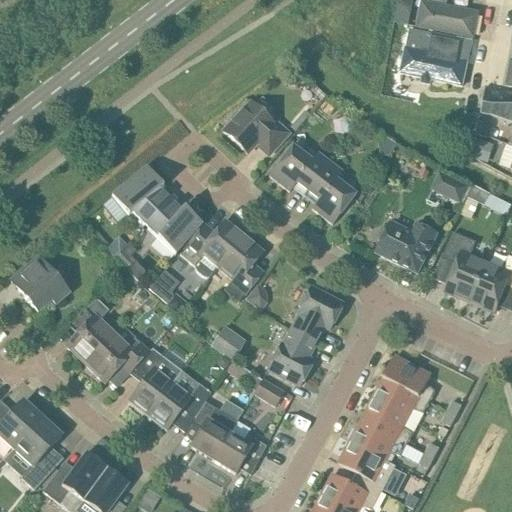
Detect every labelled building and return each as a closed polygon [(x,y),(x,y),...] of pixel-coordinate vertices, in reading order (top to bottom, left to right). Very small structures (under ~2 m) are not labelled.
[(423,0),(423,3),(418,27),(474,38),(479,14),(448,8),(449,0),(423,0)] [(405,51),(400,75),(442,84),(462,88),(465,73),(467,64),(471,44),(433,36),(410,31),(407,51),(406,51),(405,51)] [(290,71),(279,81),(286,89),(294,89),(301,81),(290,71)] [(484,103),(481,115),(492,117),(494,105),(484,103)] [(232,124),(223,135),(246,157),(256,146),(268,157),(287,137),(269,120),(268,122),(250,105),(241,114),(238,113),(231,121),(232,124)] [(303,114),(289,130),(294,135),(308,118),(303,114)] [(347,138),(356,126),(344,117),(339,123),(340,133),(347,138)] [(480,124),(477,137),(487,139),(489,126),(480,124)] [(385,139),(381,144),(394,152),(398,147),(385,139)] [(480,141),(473,159),(486,163),(492,146),(480,141)] [(303,198),(329,165),(317,156),(311,164),(291,149),(268,178),(289,195),(293,190),(303,198)] [(329,165),(303,198),(315,207),(311,211),(332,227),(355,197),(335,182),(341,174),(329,165)] [(145,228),(175,203),(162,190),(146,170),(111,199),(127,219),(132,215),(145,228)] [(429,191),(460,205),(467,189),(437,175),(429,191)] [(490,197),(473,187),(467,199),(485,208),(490,197)] [(175,203),(145,228),(157,240),(156,241),(174,257),(201,227),(183,211),(175,203)] [(210,279),(217,271),(243,240),(223,224),(213,237),(203,228),(179,257),(194,269),(194,273),(198,277),(201,279),(204,280),(207,280),(210,279)] [(376,256),(418,276),(437,237),(417,227),(412,236),(391,225),(376,256)] [(471,303),(487,267),(470,260),(476,244),(453,234),(442,260),(443,260),(434,280),(449,286),(446,292),(471,303)] [(117,239),(105,251),(113,259),(125,246),(117,239)] [(262,255),(243,240),(217,271),(232,283),(223,293),(238,306),(261,277),(251,269),(262,255)] [(129,246),(114,261),(121,267),(136,253),(129,246)] [(503,274),(487,267),(471,303),(496,313),(507,288),(511,289),(511,259),(510,258),(503,274)] [(54,307),(68,296),(37,260),(10,283),(37,315),(51,303),(54,307)] [(317,282),(312,292),(322,297),(327,287),(317,282)] [(267,294),(258,287),(247,302),(262,314),(268,305),(267,294)] [(290,332),(315,346),(323,330),(329,332),(342,308),(322,297),(312,292),(310,291),(297,316),(299,317),(290,332)] [(175,317),(185,305),(173,296),(163,307),(175,317)] [(159,305),(152,298),(145,305),(152,312),(159,305)] [(107,312),(95,301),(73,323),(82,332),(66,348),(85,367),(113,338),(97,322),(107,312)] [(213,347),(233,361),(246,344),(226,329),(213,347)] [(307,361),(315,346),(290,332),(282,348),(280,347),(267,372),(299,389),(312,364),(307,361)] [(113,338),(85,367),(105,386),(108,382),(109,382),(121,369),(130,377),(150,356),(134,340),(130,345),(125,349),(113,338)] [(148,419),(173,386),(182,374),(153,352),(130,377),(142,386),(128,404),(148,419)] [(222,357),(218,362),(220,368),(224,372),(231,363),(222,357)] [(395,358),(383,380),(428,404),(434,392),(427,386),(431,377),(395,358)] [(235,364),(228,374),(243,384),(249,374),(235,364)] [(383,380),(372,402),(408,421),(413,412),(422,415),(428,404),(383,380)] [(283,395),(265,385),(257,399),(275,409),(283,395)] [(173,386),(148,419),(166,433),(182,412),(194,421),(205,405),(211,397),(200,388),(191,400),(173,386)] [(221,402),(217,412),(236,420),(240,410),(221,402)] [(404,430),(408,421),(372,402),(361,423),(406,446),(412,435),(404,430)] [(447,414),(457,419),(463,407),(453,402),(447,414)] [(12,415),(0,403),(0,440),(13,453),(41,422),(22,404),(12,415)] [(194,421),(192,423),(203,430),(190,450),(213,463),(237,424),(216,411),(205,405),(194,421)] [(457,419),(447,414),(442,424),(451,429),(457,419)] [(20,481),(33,493),(63,462),(50,450),(61,439),(41,422),(13,453),(31,469),(20,481)] [(361,423),(350,444),(386,463),(391,454),(400,458),(406,446),(361,423)] [(444,429),(439,437),(445,440),(449,432),(444,429)] [(235,477),(249,454),(259,461),(265,450),(247,437),(242,445),(228,437),(213,463),(235,477)] [(350,444),(338,466),(357,476),(357,475),(385,490),(396,468),(386,463),(350,444)] [(425,456),(435,462),(441,450),(431,445),(425,456)] [(69,494),(83,504),(106,472),(85,456),(69,478),(59,471),(42,494),(59,507),(69,494)] [(425,456),(420,466),(430,472),(435,462),(425,456)] [(127,488),(106,472),(83,504),(94,511),(114,511),(111,510),(127,488)] [(333,476),(321,498),(347,511),(360,511),(362,509),(369,511),(372,511),(385,490),(357,475),(357,476),(351,486),(333,476)] [(414,511),(419,501),(410,497),(405,507),(414,511)] [(347,511),(321,498),(314,511),(347,511)]
